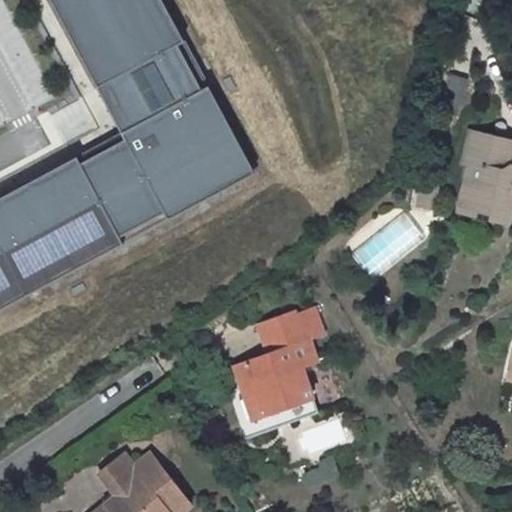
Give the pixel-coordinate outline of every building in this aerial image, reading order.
[(55,0),(125,133),(0,198),(0,310),(259,175),(166,0),(55,0)] [(511,151),(479,144),(473,176),(478,177),(471,213),(511,223),(511,151)] [(296,339),(284,311),(250,325),(261,353),(229,366),(241,398),(250,394),(256,411),(310,391),(299,361),(308,358),(299,337),(296,339)] [(166,511),(158,502),(172,490),(150,462),(136,474),(124,459),(96,481),(115,505),(106,511),(166,511)] [(190,511),(172,490),(158,502),(166,511),(190,511)]
